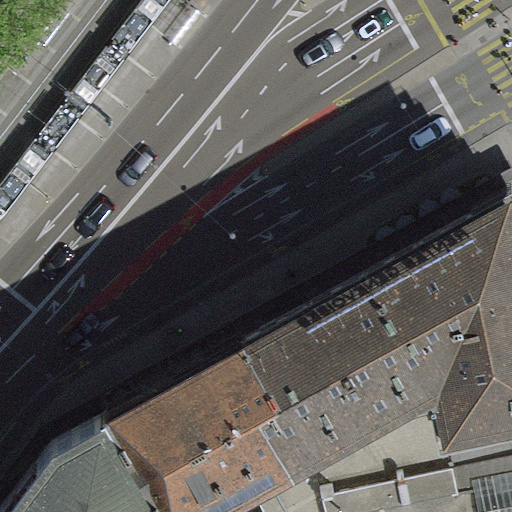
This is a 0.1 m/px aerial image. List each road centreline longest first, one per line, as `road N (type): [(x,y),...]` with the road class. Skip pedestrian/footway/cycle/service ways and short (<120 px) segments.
road 1 (secondary): [(0,353),(230,235),(511,67)]
road 2 (secondary): [(155,150),(418,0)]
road 3 (secondary): [(155,150),(0,342)]
road 4 (secondary): [(262,0),(155,150)]
